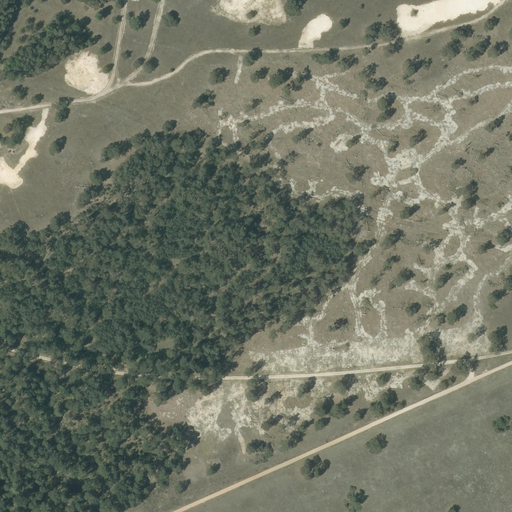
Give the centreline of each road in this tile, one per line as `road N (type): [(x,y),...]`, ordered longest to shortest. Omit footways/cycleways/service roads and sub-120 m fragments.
road 1 (track): [(0,346),(86,369),(173,378),(325,374),(511,352)]
road 2 (track): [(126,81),(163,74),(211,48),(374,42),(464,21),(500,0)]
road 3 (unknown): [(0,113),(120,87),(151,51),(162,0)]
